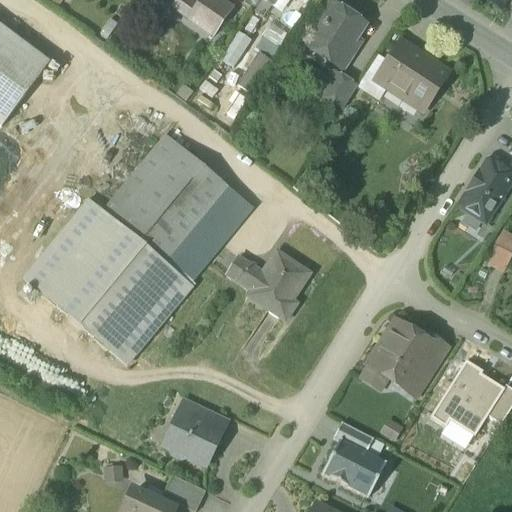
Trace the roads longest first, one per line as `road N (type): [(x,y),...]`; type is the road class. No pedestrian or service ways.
road 1 (residential): [(392,285),(247,511)]
road 2 (residential): [(511,93),(392,285)]
road 3 (residential): [(511,359),(392,285)]
